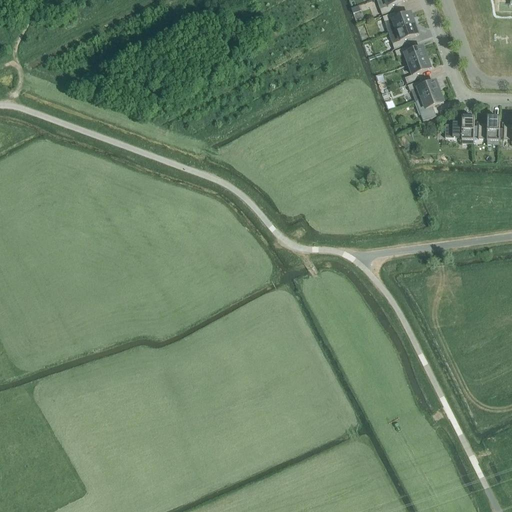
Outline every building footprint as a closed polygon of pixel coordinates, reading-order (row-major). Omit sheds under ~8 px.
[(376,0),(382,16),(394,12),(392,6),(406,2),(405,0),(376,0)] [(388,34),(414,25),(410,14),(397,19),(395,14),(383,18),(388,34)] [(418,36),(414,25),(388,34),(394,51),(406,46),(405,41),(418,36)] [(405,55),(409,66),(427,59),(423,49),(409,54),(407,48),(395,53),(397,58),(405,55)] [(427,59),(409,66),(413,76),(405,79),(407,85),(419,81),(417,75),(431,70),(427,59)] [(420,82),(408,87),(410,93),(411,92),(415,103),(422,100),(439,93),(435,83),(422,88),(420,82)] [(443,104),(439,93),(422,100),(415,103),(423,123),(436,118),(433,108),(443,104)] [(444,126),(444,139),(453,139),(462,140),(462,142),(462,146),(474,146),(474,142),(474,118),(462,118),(462,125),(453,125),(453,126),(444,126)] [(499,143),(500,119),(488,119),(487,126),(478,125),(478,140),(487,140),(487,142),(487,146),(499,147),(499,143)] [(437,120),(426,124),(429,131),(439,127),(437,120)] [(511,126),(504,126),(503,141),(511,141),(511,126)]
